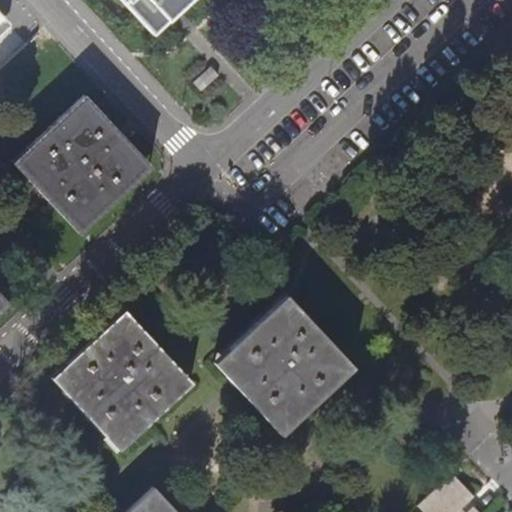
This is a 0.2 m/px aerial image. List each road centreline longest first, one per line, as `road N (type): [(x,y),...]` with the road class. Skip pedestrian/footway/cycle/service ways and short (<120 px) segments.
road 1 (residential): [(207,174),(245,204),(476,0)]
road 2 (unclassified): [(0,364),(207,174)]
road 3 (unclassified): [(395,0),(207,174)]
road 4 (residential): [(207,174),(48,0)]
